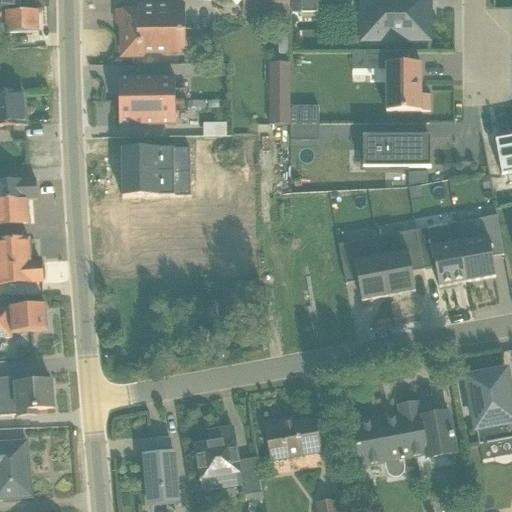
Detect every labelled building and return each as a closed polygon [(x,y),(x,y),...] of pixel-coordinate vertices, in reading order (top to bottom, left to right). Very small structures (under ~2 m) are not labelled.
[(0,0),(0,10),(27,11),(26,0),(0,0)] [(248,0),(231,0),(234,8),(250,4),(248,0)] [(278,0),(278,12),(304,11),(303,0),(278,0)] [(362,0),(363,47),(435,46),(434,0),(362,0)] [(123,60),(190,57),(187,6),(120,10),(123,60)] [(11,35),(45,34),(45,15),(11,15),(11,35)] [(421,69),(386,70),(387,117),(432,117),(432,101),(421,101),(421,69)] [(224,100),(244,98),(242,78),(222,80),(224,100)] [(118,83),(119,107),(175,106),(175,81),(118,83)] [(0,130),(31,129),(29,95),(0,95),(0,130)] [(175,106),(119,107),(119,131),(176,130),(175,106)] [(304,126),(277,127),(278,144),(305,143),(304,126)] [(430,142),(363,141),(362,173),(429,173),(430,142)] [(511,143),(494,147),(501,181),(511,178),(511,143)] [(187,152),(121,154),(121,178),(188,177),(187,152)] [(188,177),(121,178),(122,202),(188,201),(188,177)] [(0,183),(0,205),(33,205),(43,204),(42,182),(0,183)] [(0,227),(34,226),(33,205),(0,205),(0,227)] [(497,221),(455,228),(466,287),(496,282),(492,262),(504,260),(497,221)] [(455,228),(416,235),(423,276),(436,273),(440,292),(466,287),(455,228)] [(416,235),(374,243),(386,302),(415,296),(411,277),(423,276),(416,235)] [(0,242),(0,265),(37,266),(37,243),(0,242)] [(374,243),(338,250),(346,290),(357,288),(361,307),(386,302),(374,243)] [(0,285),(48,285),(48,266),(37,266),(0,265),(0,285)] [(0,339),(52,335),(49,307),(0,311),(0,339)] [(479,436),(511,429),(511,373),(468,382),(479,436)] [(0,419),(61,414),(57,378),(0,383),(0,419)] [(433,464),(463,458),(454,412),(424,418),(422,407),(399,411),(401,417),(355,426),(365,472),(432,459),(433,464)] [(273,467),(327,457),(320,417),(265,427),(273,467)] [(206,498),(247,491),(237,430),(196,437),(206,498)] [(0,503),(36,501),(32,444),(0,446),(0,503)] [(153,508),(187,505),(183,456),(149,459),(153,508)] [(305,502),(305,511),(327,511),(326,500),(305,502)]
